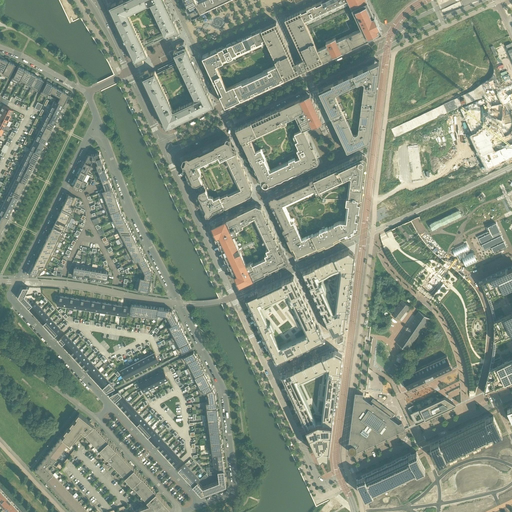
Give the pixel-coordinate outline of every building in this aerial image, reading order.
[(118,0),(108,5),(122,34),(130,52),(136,64),(144,60),(142,57),(148,54),(144,47),(146,46),(164,38),(167,36),(171,34),(173,38),(181,34),(172,16),(164,0),(118,0)] [(184,0),(189,9),(192,15),(225,0),(184,0)] [(277,0),(280,9),(285,7),(284,3),(286,3),(287,6),(290,5),(288,0),(277,0)] [(323,0),(313,5),(285,18),(308,67),(330,56),(333,55),(382,32),(366,0),(323,0)] [(474,0),(487,27),(503,62),(508,72),(511,80),(511,75),(510,72),(510,71),(492,33),(479,4),(476,0),(474,0)] [(225,46),(202,57),(214,81),(223,101),(225,105),(279,80),(299,70),(276,22),(225,46)] [(148,69),(140,73),(146,85),(159,112),(166,127),(199,112),(214,105),(184,41),(176,44),(178,48),(174,50),(178,59),(149,73),(148,69)] [(2,72),(1,75),(7,78),(10,72),(14,64),(8,61),(2,72)] [(343,77),(318,89),(346,149),(368,138),(370,118),(374,83),(376,70),(379,61),(370,65),(354,72),(343,77)] [(12,77),(19,81),(24,69),(18,66),(12,77)] [(24,84),(25,84),(30,73),(24,69),(19,81),(25,84),(24,84)] [(25,84),(31,87),(36,76),(30,73),(25,84)] [(30,89),(37,92),(37,91),(43,80),(36,76),(31,87),(30,89)] [(49,91),(52,85),(46,82),(40,93),(46,96),(49,91)] [(511,84),(487,96),(460,108),(488,168),(511,156),(511,84)] [(59,97),(65,100),(68,94),(61,91),(58,96),(59,97)] [(269,185),(317,162),(318,161),(318,159),(318,158),(312,146),(311,144),(310,142),(304,128),(312,124),(312,125),(322,120),(310,93),(299,98),(266,113),(236,128),(251,161),(261,182),(261,183),(262,184),(263,185),(264,186),(265,186),(266,186),(267,186),(269,185)] [(50,105),(60,110),(63,105),(57,102),(54,100),(51,105),(50,105)] [(2,107),(0,110),(10,115),(13,110),(3,105),(2,106),(3,107),(2,107)] [(50,105),(48,110),(58,115),(60,110),(50,105)] [(0,116),(9,121),(8,120),(10,115),(0,110),(0,111),(0,116)] [(48,110),(45,114),(56,119),(58,115),(48,110)] [(56,119),(45,114),(45,115),(46,115),(44,120),(43,119),(53,124),(56,119)] [(0,122),(6,126),(9,121),(0,116),(0,122)] [(43,119),(41,124),(51,129),(53,124),(43,119)] [(37,128),(48,134),(51,129),(41,124),(38,129),(37,128)] [(37,128),(35,133),(46,139),(48,134),(37,128)] [(37,135),(35,139),(44,144),(46,139),(35,133),(37,135)] [(187,172),(200,201),(206,214),(231,202),(237,199),(251,193),(253,188),(229,138),(227,137),(212,144),(184,158),(182,162),(187,172)] [(35,139),(32,144),(41,149),(44,144),(35,139)] [(29,148),(39,153),(41,149),(32,144),(30,149),(29,148)] [(25,153),(36,158),(39,153),(29,148),(26,153),(25,153)] [(25,153),(23,158),(34,164),(36,158),(25,153)] [(96,165),(102,163),(102,162),(101,160),(100,157),(101,157),(99,153),(94,154),(95,155),(89,154),(87,158),(85,161),(85,162),(91,165),(93,161),(96,161),(98,164),(96,165)] [(272,196),(270,201),(290,243),(296,257),(313,250),(344,235),(356,229),(362,186),(365,159),(361,156),(358,158),(357,156),(322,173),(272,196)] [(23,158),(20,163),(31,168),(34,164),(23,158)] [(88,171),(91,165),(85,162),(85,163),(84,164),(82,168),(88,171)] [(18,168),(29,173),(31,168),(20,163),(22,164),(20,169),(18,168)] [(98,170),(99,171),(105,169),(103,165),(103,164),(102,163),(96,165),(97,168),(94,169),(95,171),(98,170)] [(410,165),(412,180),(423,178),(421,164),(418,164),(419,169),(414,169),(413,165),(410,165)] [(18,168),(15,173),(27,178),(29,173),(18,168)] [(87,173),(88,171),(82,168),(82,169),(80,171),(77,178),(83,181),(86,174),(89,176),(90,174),(87,173)] [(99,171),(102,181),(108,178),(106,173),(106,172),(105,170),(105,169),(99,171)] [(15,173),(13,177),(24,183),(27,178),(15,173)] [(13,177),(10,183),(22,188),(24,183),(13,177)] [(80,188),(83,181),(77,178),(74,184),(73,186),(72,187),(79,190),(81,191),(82,190),(80,188)] [(102,181),(106,190),(112,188),(110,182),(110,181),(109,179),(108,178),(102,181)] [(10,183),(8,188),(19,193),(22,188),(10,183)] [(8,188),(5,193),(17,198),(19,193),(8,188)] [(100,192),(102,198),(114,193),(112,188),(106,190),(103,191),(100,192)] [(8,194),(5,199),(14,203),(17,198),(5,193),(8,194)] [(102,198),(104,203),(116,198),(114,193),(102,198)] [(75,196),(69,194),(65,202),(74,207),(71,205),(75,196)] [(104,203),(106,208),(118,204),(117,201),(116,198),(104,203)] [(2,203),(12,208),(14,203),(5,199),(3,203),(2,203)] [(64,205),(62,207),(72,212),(74,207),(65,202),(64,205)] [(2,203),(0,206),(0,208),(9,213),(12,208),(2,203)] [(106,208),(108,214),(120,209),(119,206),(118,204),(106,208)] [(239,284),(260,275),(262,274),(264,273),(287,262),(261,206),(256,204),(243,210),(236,213),(211,225),(224,253),(229,264),(234,273),(239,284)] [(61,210),(60,212),(69,217),(72,212),(62,207),(61,210)] [(0,214),(7,218),(9,213),(0,208),(0,214)] [(110,213),(113,220),(123,216),(123,215),(122,213),(120,209),(108,214),(109,214),(110,213)] [(459,210),(429,224),(432,230),(461,216),(459,210)] [(60,212),(58,217),(67,221),(69,217),(60,212)] [(115,227),(115,228),(126,222),(124,218),(123,216),(113,220),(116,226),(115,227)] [(58,217),(55,222),(64,226),(67,221),(58,217)] [(55,222),(53,227),(62,231),(64,226),(55,222)] [(115,228),(118,233),(129,227),(126,222),(115,228)] [(488,232),(477,237),(478,239),(479,238),(481,243),(481,242),(482,244),(484,249),(485,251),(491,248),(493,252),(494,254),(507,248),(506,246),(504,242),(503,240),(501,235),(499,231),(500,231),(496,223),(488,227),(489,230),(488,231),(488,232)] [(53,227),(51,231),(60,236),(62,231),(53,227)] [(118,233),(120,238),(131,232),(129,227),(118,233)] [(49,234),(48,236),(57,241),(60,236),(51,231),(50,234),(49,234)] [(120,238),(123,243),(134,237),(133,234),(133,235),(131,232),(120,238)] [(47,239),(46,241),(55,246),(57,241),(48,236),(47,239)] [(123,243),(125,248),(136,242),(135,239),(134,237),(123,243)] [(44,243),(43,246),(52,250),(55,246),(46,241),(45,243),(44,243)] [(125,248),(128,253),(139,247),(136,242),(125,248)] [(466,243),(452,250),(455,257),(458,256),(460,260),(461,259),(462,259),(466,267),(477,262),(473,252),(466,255),(465,253),(469,250),(466,243)] [(44,246),(41,251),(50,255),(52,250),(44,246)] [(128,253),(131,258),(142,252),(139,247),(128,253)] [(303,271),(332,334),(343,329),(353,253),(349,250),(303,271)] [(41,251),(39,256),(48,260),(50,255),(41,251)] [(131,258),(133,263),(144,257),(142,252),(131,258)] [(39,256),(36,261),(45,265),(48,260),(39,256)] [(138,261),(143,270),(149,266),(148,263),(144,257),(133,263),(138,261)] [(419,265),(419,264),(414,261),(414,260),(413,261),(405,268),(400,274),(401,274),(405,278),(405,279),(406,280),(406,279),(408,278),(407,278),(412,272),(419,265)] [(36,261),(34,265),(43,270),(45,265),(36,261)] [(34,265),(29,275),(36,275),(39,268),(43,270),(34,265)] [(419,265),(412,272),(407,278),(408,278),(406,279),(411,283),(411,284),(412,285),(413,285),(413,284),(417,288),(417,289),(418,289),(418,290),(419,290),(419,289),(419,288),(420,286),(420,287),(421,286),(421,285),(425,280),(426,279),(428,277),(430,274),(431,274),(427,271),(426,270),(424,269),(421,267),(419,265)] [(139,277),(138,277),(151,279),(152,272),(149,266),(143,270),(145,273),(144,278),(139,277)] [(511,378),(511,266),(479,282),(480,284),(482,286),(483,289),(485,292),(486,294),(488,298),(511,285),(511,312),(494,321),(494,328),(494,337),(494,341),(511,332),(511,358),(489,369),(488,376),(483,392),(511,378)] [(294,275),(246,298),(275,361),(323,338),(294,275)] [(138,277),(137,283),(150,286),(150,285),(150,283),(151,279),(138,277)] [(150,286),(137,283),(136,290),(148,292),(149,288),(150,286)] [(438,303),(444,297),(451,290),(449,288),(447,287),(446,286),(443,283),(438,289),(437,290),(438,290),(434,295),(433,295),(433,296),(432,296),(433,297),(432,298),(431,298),(430,298),(430,299),(431,300),(431,299),(436,304),(435,304),(436,305),(437,305),(437,304),(438,303)] [(29,287),(23,287),(18,297),(25,296),(29,287)] [(451,290),(444,297),(438,303),(437,304),(437,305),(441,309),(441,310),(442,311),(443,311),(446,316),(447,318),(450,323),(451,325),(454,330),(453,330),(454,331),(455,331),(458,329),(468,325),(472,323),(472,322),(470,318),(468,314),(467,313),(465,310),(463,307),(463,306),(462,305),(460,302),(457,298),(455,295),(452,292),(451,290)] [(25,296),(18,297),(28,308),(36,302),(35,301),(32,304),(25,296)] [(391,314),(392,314),(399,320),(410,306),(402,300),(391,314)] [(28,308),(32,312),(39,306),(36,302),(28,308)] [(32,312),(36,316),(43,309),(39,306),(32,312)] [(158,308),(157,316),(157,317),(166,318),(167,316),(172,309),(164,308),(161,308),(158,308)] [(36,316),(39,320),(47,313),(43,309),(36,316)] [(172,325),(178,322),(174,313),(172,310),(172,309),(167,316),(172,325)] [(399,340),(397,343),(407,350),(421,330),(425,332),(429,328),(431,324),(427,321),(429,318),(418,311),(399,340)] [(39,320),(43,324),(50,317),(47,313),(39,320)] [(43,324),(47,328),(54,321),(50,317),(43,324)] [(47,328),(50,332),(58,325),(54,321),(47,328)] [(172,325),(167,327),(170,333),(181,327),(178,322),(172,325)] [(50,332),(54,336),(61,330),(58,325),(50,332)] [(172,337),(172,338),(183,332),(181,327),(170,333),(172,337)] [(172,337),(170,339),(172,343),(173,344),(186,337),(185,334),(185,335),(183,332),(172,338),(172,337)] [(58,340),(62,344),(69,338),(65,334),(58,340)] [(173,344),(171,345),(174,349),(175,349),(189,342),(187,339),(186,337),(173,344)] [(62,344),(66,348),(73,342),(69,338),(62,344)] [(66,348),(69,352),(76,346),(73,342),(66,348)] [(189,342),(175,349),(178,355),(192,348),(190,344),(189,342)] [(69,352),(73,356),(80,350),(76,346),(69,352)] [(293,369),(282,374),(282,376),(289,390),(291,395),(298,409),(304,423),(306,426),(310,436),(320,457),(324,454),(328,455),(330,439),(332,422),(334,407),(335,407),(337,393),(337,391),(340,369),(341,362),(342,353),(335,349),(334,350),(323,355),(311,361),(306,363),(293,369)] [(73,356),(77,360),(84,354),(80,350),(73,356)] [(193,351),(181,358),(184,364),(185,363),(196,357),(195,355),(193,351)] [(154,352),(149,355),(154,364),(159,361),(154,352)] [(402,364),(407,361),(407,355),(402,352),(397,354),(397,355),(397,361),(402,364)] [(77,360),(80,364),(87,358),(84,354),(77,360)] [(149,366),(154,364),(149,355),(144,357),(149,366)] [(408,389),(453,368),(447,356),(401,377),(408,389)] [(144,369),(149,366),(144,357),(140,360),(144,369)] [(188,368),(199,362),(196,357),(185,363),(188,368)] [(80,364),(84,368),(91,362),(87,358),(80,364)] [(139,371),(144,369),(140,360),(135,362),(139,371)] [(84,368),(88,372),(95,366),(91,362),(84,368)] [(134,374),(139,371),(135,362),(130,365),(134,374)] [(188,368),(186,369),(189,374),(202,367),(199,362),(188,368)] [(390,374),(395,376),(400,366),(395,364),(390,374)] [(130,376),(134,374),(130,365),(125,367),(130,376)] [(88,372),(91,376),(98,369),(95,366),(88,372)] [(130,376),(125,367),(120,370),(125,379),(130,376)] [(202,367),(189,374),(189,375),(192,379),(193,378),(204,372),(202,367)] [(91,376),(95,380),(102,373),(98,369),(91,376)] [(164,371),(159,373),(163,382),(168,379),(164,371)] [(193,378),(196,384),(207,378),(206,376),(204,372),(193,378)] [(95,380),(99,384),(106,377),(102,373),(95,380)] [(158,384),(163,382),(159,373),(154,376),(158,384)] [(154,387),(158,384),(154,376),(149,378),(154,387)] [(99,384),(102,388),(109,381),(106,377),(99,384)] [(149,389),(154,387),(149,378),(144,381),(149,389)] [(199,389),(210,384),(208,380),(207,378),(196,384),(199,389)] [(102,388),(106,392),(115,388),(109,381),(102,388)] [(144,392),(149,389),(144,381),(139,383),(144,392)] [(199,389),(198,390),(199,393),(201,395),(206,393),(206,392),(213,389),(211,386),(210,384),(199,389)] [(213,389),(206,392),(206,393),(207,395),(207,399),(208,402),(216,401),(216,399),(215,397),(215,393),(213,389)] [(109,395),(115,401),(122,395),(118,391),(109,395)] [(394,414),(392,412),(373,398),(370,402),(362,397),(363,393),(355,392),(348,448),(348,449),(348,451),(349,452),(350,452),(351,453),(352,453),(353,453),(354,453),(392,435),(405,429),(401,422),(398,423),(392,418),(391,418),(392,417),(394,414)] [(115,401),(118,405),(125,399),(122,395),(115,401)] [(410,413),(413,418),(413,419),(415,424),(416,424),(420,422),(421,422),(421,421),(425,419),(425,420),(425,419),(427,418),(428,418),(430,417),(432,416),(433,416),(435,415),(437,414),(438,414),(438,413),(440,412),(440,413),(440,412),(442,411),(443,411),(445,410),(447,409),(448,409),(450,408),(452,407),(453,407),(453,406),(456,405),(453,403),(444,397),(443,398),(442,398),(440,399),(438,400),(437,400),(435,401),(433,402),(432,402),(432,403),(430,404),(430,403),(430,404),(428,405),(427,405),(425,406),(423,407),(422,407),(420,408),(415,410),(415,411),(411,413),(410,413)] [(118,405),(122,409),(129,403),(125,399),(118,405)] [(122,409),(126,413),(133,407),(129,403),(122,409)] [(126,413),(129,417),(136,411),(133,407),(126,413)] [(129,417),(133,421),(140,415),(136,411),(129,417)] [(140,507),(139,508),(140,511),(153,511),(156,511),(159,511),(162,511),(161,509),(165,508),(166,509),(171,508),(160,496),(144,478),(129,462),(124,457),(122,455),(116,449),(102,433),(94,425),(79,413),(76,417),(78,418),(75,422),(73,421),(70,424),(72,426),(69,429),(67,428),(64,432),(66,433),(63,437),(61,436),(69,443),(72,445),(85,434),(147,501),(144,504),(142,505),(140,507)] [(133,421),(137,425),(144,419),(140,415),(133,421)] [(493,415),(430,445),(438,463),(502,433),(493,415)] [(137,425),(140,429),(147,423),(144,419),(137,425)] [(140,429),(144,433),(151,426),(147,423),(140,429)] [(144,433),(148,437),(155,430),(151,426),(144,433)] [(148,437),(151,441),(158,434),(155,430),(148,437)] [(151,441),(155,445),(162,438),(158,434),(151,441)] [(66,447),(69,443),(61,436),(59,439),(60,439),(59,441),(58,440),(66,447)] [(155,445),(159,449),(166,442),(162,438),(155,445)] [(63,451),(66,447),(58,440),(56,443),(57,443),(55,445),(55,444),(54,445),(63,451)] [(159,449),(162,453),(169,446),(166,442),(159,449)] [(59,455),(63,451),(54,445),(52,447),(53,448),(52,449),(51,449),(59,455)] [(162,453),(166,457),(173,450),(169,446),(162,453)] [(48,453),(56,460),(59,455),(51,449),(49,451),(50,452),(49,453),(48,453)] [(166,457),(170,461),(177,454),(173,450),(166,457)] [(416,451),(356,479),(365,497),(425,469),(416,451)] [(43,479),(45,481),(53,474),(46,466),(50,462),(52,464),(56,460),(48,453),(46,456),(47,456),(45,458),(45,457),(35,470),(38,473),(39,473),(40,474),(39,475),(42,477),(44,478),(43,479)] [(177,454),(170,461),(172,463),(173,465),(181,458),(177,454)] [(184,464),(178,470),(180,472),(181,474),(182,474),(189,467),(185,463),(184,464)] [(182,474),(185,478),(193,471),(189,467),(182,474)] [(218,478),(225,478),(225,477),(225,475),(224,473),(225,473),(224,473),(224,471),(224,470),(217,471),(217,472),(217,473),(217,474),(218,476),(218,478)] [(185,478),(189,482),(196,475),(193,471),(185,478)] [(47,483),(49,485),(57,478),(53,474),(45,481),(46,481),(47,482),(47,483)] [(189,482),(193,486),(198,481),(200,479),(196,475),(189,482)] [(50,487),(53,489),(60,482),(57,478),(49,485),(50,485),(51,486),(50,487)] [(216,481),(219,488),(220,488),(221,487),(221,488),(221,487),(222,487),(223,487),(224,487),(223,486),(225,486),(226,486),(226,485),(226,483),(226,482),(225,480),(225,478),(218,478),(218,479),(218,481),(217,481),(216,481)] [(197,491),(198,491),(203,486),(202,485),(201,484),(200,483),(198,481),(193,486),(194,488),(195,488),(196,489),(196,490),(198,491),(197,491)] [(218,489),(219,488),(216,481),(216,482),(214,482),(214,483),(212,483),(211,483),(210,484),(209,484),(212,491),(213,491),(214,490),(215,490),(216,489),(217,489),(216,489),(217,489),(218,488),(218,489)] [(54,491),(56,493),(64,486),(60,482),(53,489),(55,490),(54,491)] [(203,486),(198,491),(198,492),(199,493),(200,493),(200,494),(201,495),(202,495),(202,494),(203,494),(204,494),(205,493),(207,493),(208,492),(209,492),(210,492),(209,492),(210,492),(211,491),(212,491),(209,484),(207,485),(206,485),(207,485),(205,486),(204,486),(203,486)] [(58,495),(60,497),(68,490),(64,486),(56,493),(57,493),(58,494),(58,495)] [(61,499),(64,501),(71,494),(68,490),(60,497),(61,497),(62,498),(61,499)] [(65,503),(67,505),(75,498),(71,494),(64,501),(66,502),(65,503)] [(0,503),(0,505),(3,509),(10,502),(6,498),(0,503)] [(69,507),(71,509),(79,502),(75,498),(67,505),(68,504),(69,506),(69,507)] [(3,509),(5,511),(7,511),(14,506),(10,502),(3,509)] [(72,511),(73,511),(75,511),(82,506),(79,502),(71,509),(72,508),(73,510),(72,511)]
